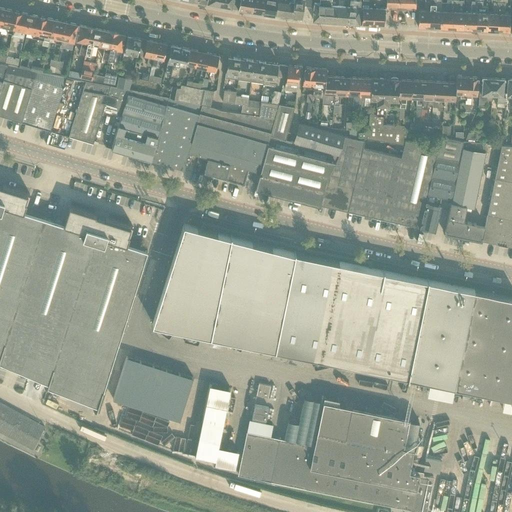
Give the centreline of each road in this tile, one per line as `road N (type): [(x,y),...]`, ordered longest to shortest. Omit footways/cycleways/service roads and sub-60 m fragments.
road 1 (tertiary): [(511,274),(183,195),(0,140)]
road 2 (residential): [(76,0),(305,43),(511,56)]
road 3 (unclassified): [(315,511),(191,476),(0,392)]
